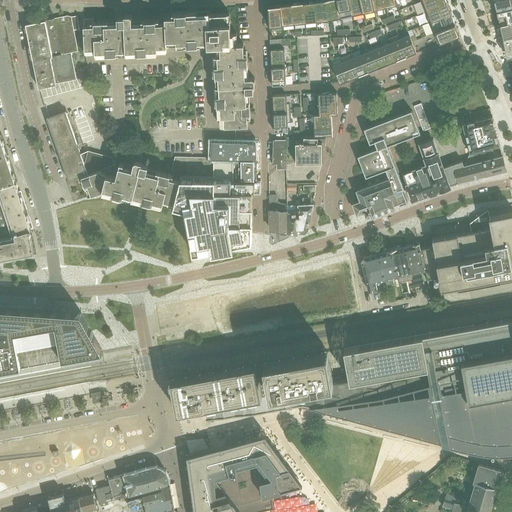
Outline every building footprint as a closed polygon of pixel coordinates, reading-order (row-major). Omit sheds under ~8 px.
[(316,23),(329,21),(325,0),(319,0),(314,1),(316,20),(316,21),(316,23)] [(325,0),(329,21),(341,19),(337,0),(325,0)] [(348,0),(337,0),(341,19),(353,16),(348,0)] [(364,14),(364,11),(363,11),(360,0),(348,0),(353,16),(364,14)] [(364,11),(374,9),(372,0),(360,0),(363,11),(364,11)] [(384,0),(372,0),(374,9),(385,6),(384,0)] [(396,0),(397,4),(396,4),(408,32),(409,32),(416,52),(438,43),(433,32),(429,21),(425,11),(421,0),(420,0),(396,0)] [(421,0),(425,11),(447,2),(445,0),(421,0)] [(511,3),(511,0),(494,0),(497,10),(511,6),(511,3)] [(303,2),(305,22),(316,21),(316,20),(314,1),(303,2)] [(294,23),(305,22),(303,2),(291,3),(294,23)] [(451,12),(447,2),(425,11),(429,21),(451,12)] [(291,3),(280,4),(282,24),(294,23),(291,3)] [(269,26),(282,24),(280,4),(268,6),(269,26)] [(511,6),(497,10),(497,12),(498,12),(498,14),(498,16),(499,16),(499,18),(498,18),(499,20),(500,20),(500,22),(499,22),(500,24),(511,21),(511,6)] [(218,55),(224,54),(247,53),(247,50),(244,50),(243,43),(237,43),(237,33),(231,33),(230,13),(210,14),(210,11),(202,11),(186,12),(188,39),(167,40),(167,42),(176,42),(177,46),(203,45),(208,45),(208,46),(218,45),(218,55)] [(156,20),(145,20),(132,21),(131,16),(130,14),(124,15),(122,17),(117,17),(117,21),(93,23),(93,18),(83,19),(85,53),(95,53),(95,56),(158,53),(158,50),(167,49),(166,43),(167,42),(167,40),(188,39),(186,12),(176,13),(176,16),(165,16),(165,22),(156,23),(156,20)] [(455,23),(451,12),(429,21),(433,32),(455,23)] [(50,55),(70,51),(77,50),(71,16),(66,15),(25,23),(32,59),(50,55)] [(511,21),(500,24),(503,38),(511,35),(511,21)] [(433,32),(438,43),(460,34),(455,23),(433,32)] [(399,36),(406,56),(416,52),(409,32),(408,32),(399,36)] [(399,36),(398,34),(388,38),(390,42),(397,59),(406,56),(399,36)] [(511,35),(503,38),(506,49),(505,49),(507,57),(508,57),(511,56),(511,35)] [(381,46),(388,63),(397,59),(390,42),(381,46)] [(378,67),(388,63),(381,46),(380,44),(370,48),(378,67)] [(270,49),(271,67),(285,66),(284,48),(270,49)] [(362,54),(369,71),(378,67),(370,48),(360,52),(361,54),(362,54)] [(76,79),(70,51),(50,55),(32,59),(37,87),(56,84),(55,79),(66,76),(66,80),(76,79)] [(247,116),(250,116),(249,92),(254,92),(253,86),(255,84),(255,78),(253,77),(248,77),(247,65),(247,53),(224,54),(218,55),(214,55),(217,118),(221,118),(222,127),(227,127),(247,126),(247,116)] [(352,57),(353,57),(351,53),(340,57),(342,61),(343,61),(350,79),(359,75),(352,57)] [(352,57),(359,75),(369,71),(362,54),(361,54),(353,57),(352,57)] [(343,61),(342,61),(333,65),(340,83),(350,79),(343,61)] [(288,65),(285,66),(271,67),(272,85),(286,84),(285,76),(289,76),(288,65)] [(82,78),(87,77),(90,76),(87,66),(80,67),(82,78)] [(316,92),(316,103),(337,102),(337,91),(316,92)] [(273,95),(273,113),(290,112),(290,102),(287,102),(286,94),(273,95)] [(316,103),(317,113),(332,113),(338,113),(337,102),(316,103)] [(426,117),(421,103),(414,106),(419,120),(426,117)] [(371,213),(372,216),(395,207),(394,205),(399,203),(400,205),(403,203),(407,202),(402,189),(404,188),(388,145),(420,132),(411,110),(364,128),(370,143),(375,141),(377,148),(358,155),(366,176),(386,169),(389,178),(357,190),(361,200),(353,203),(357,213),(365,210),(366,215),(371,213)] [(48,117),(47,117),(60,153),(58,153),(60,158),(61,157),(69,179),(81,175),(88,173),(109,166),(116,164),(113,157),(88,150),(83,152),(81,153),(66,111),(48,117)] [(291,122),(290,112),(273,113),(274,131),(288,130),(288,122),(291,122)] [(313,113),(314,124),(333,123),(332,113),(317,113),(313,113)] [(475,151),(478,161),(487,159),(486,155),(491,154),(489,148),(492,147),(500,145),(492,115),(462,123),(470,153),(473,152),(475,151)] [(333,123),(314,124),(314,134),(333,134),(333,123)] [(0,257),(33,251),(31,235),(30,231),(31,231),(31,228),(15,181),(0,134),(0,257)] [(296,137),(296,163),(322,163),(322,142),(320,142),(320,137),(296,137)] [(459,182),(506,170),(506,168),(506,169),(503,156),(502,155),(487,159),(478,161),(475,162),(469,164),(467,158),(462,160),(450,165),(445,166),(443,167),(438,154),(439,154),(433,138),(418,143),(424,159),(425,159),(427,165),(404,174),(413,199),(429,193),(432,194),(436,192),(438,190),(449,186),(449,185),(450,185),(450,184),(454,183),(458,181),(459,182)] [(273,139),(273,142),(273,149),(272,165),(276,165),(276,169),(286,169),(286,164),(286,159),(287,147),(286,147),(286,140),(273,139)] [(212,157),(212,158),(233,159),(256,160),(256,143),(248,143),(213,141),(212,157)] [(88,173),(81,175),(88,196),(103,191),(109,192),(131,198),(139,200),(142,201),(162,206),(163,203),(173,206),(179,180),(181,173),(211,175),(212,158),(212,157),(175,156),(172,170),(173,170),(172,174),(159,171),(157,171),(154,170),(153,170),(147,169),(148,164),(143,162),(142,160),(136,159),(134,160),(133,165),(129,163),(124,162),(120,161),(119,165),(116,176),(112,175),(109,166),(88,173)] [(173,206),(173,207),(185,210),(186,218),(187,224),(189,232),(190,239),(192,249),(193,252),(211,249),(212,253),(222,251),(234,249),(233,245),(251,242),(251,233),(252,222),(252,207),(252,193),(229,192),(230,179),(231,179),(234,179),(233,159),(212,159),(212,175),(181,174),(173,206)] [(257,179),(256,160),(233,159),(234,179),(257,180),(257,179)] [(230,179),(229,192),(252,193),(252,191),(260,191),(261,179),(257,179),(257,180),(234,179),(231,179),(230,179)] [(295,192),(295,183),(287,183),(287,192),(295,192)] [(277,195),(269,195),(270,228),(276,229),(278,229),(278,233),(281,234),(284,234),(287,233),(288,233),(286,211),(287,211),(287,205),(287,203),(282,203),(278,200),(277,195)] [(305,231),(307,227),(313,204),(300,205),(299,197),(295,197),(296,205),(298,205),(299,210),(299,213),(301,231),(305,231)] [(299,213),(299,210),(298,205),(296,205),(287,205),(287,211),(286,211),(288,233),(289,235),(294,235),(296,232),(296,231),(301,231),(299,213)] [(423,247),(421,248),(426,270),(428,277),(439,275),(441,287),(450,285),(456,284),(511,273),(511,210),(489,215),(490,220),(484,221),(479,222),(479,220),(470,222),(471,231),(432,238),(434,245),(423,247)] [(413,244),(406,245),(411,273),(415,287),(424,284),(424,282),(428,281),(425,270),(426,270),(421,248),(419,242),(418,242),(413,244)] [(411,273),(406,245),(396,247),(396,248),(392,249),(398,276),(411,273)] [(387,250),(378,252),(385,279),(398,276),(392,249),(387,250)] [(375,281),(385,279),(378,252),(363,256),(363,257),(362,258),(361,258),(361,259),(369,291),(377,289),(375,281)] [(343,261),(342,261),(346,280),(354,279),(351,260),(349,261),(343,262),(343,261)] [(340,262),(335,263),(338,282),(346,280),(342,261),(340,262)] [(334,263),(327,265),(330,283),(338,282),(335,263),(334,263)] [(327,265),(320,266),(323,284),(330,283),(327,265)] [(319,270),(311,272),(314,286),(323,284),(320,266),(319,266),(319,270)] [(311,272),(303,273),(305,287),(314,286),(311,272)] [(286,274),(284,276),(284,278),(287,291),(296,289),(294,275),(293,275),(292,275),(289,273),(286,274)] [(303,273),(294,275),(296,289),(305,287),(303,273)] [(277,274),(268,276),(272,293),(280,292),(277,274)] [(268,276),(261,277),(264,295),(272,293),(268,276)] [(261,277),(253,278),(256,296),(264,295),(261,277)] [(245,280),(229,283),(231,291),(232,300),(233,300),(238,299),(256,296),(253,278),(252,278),(252,279),(246,280),(245,280)] [(256,296),(238,299),(242,319),(243,319),(245,331),(266,327),(266,328),(297,323),(297,324),(328,318),(328,319),(360,313),(360,309),(359,304),(357,292),(354,279),(346,280),(338,282),(330,283),(323,284),(314,286),(305,287),(296,289),(287,291),(280,292),(272,293),(264,295),(256,296)] [(225,292),(223,292),(225,301),(228,301),(232,300),(231,291),(225,292)] [(214,294),(164,303),(171,342),(187,339),(187,340),(221,334),(214,294)] [(31,309),(28,309),(0,306),(0,370),(103,351),(81,312),(36,309),(31,309)] [(388,429),(392,429),(392,427),(396,428),(397,429),(396,429),(441,440),(441,442),(455,446),(481,453),(489,454),(496,455),(504,455),(511,454),(511,316),(344,347),(345,353),(350,379),(333,382),(297,389),(298,397),(300,405),(303,404),(311,407),(374,423),(379,424),(378,426),(381,427),(383,428),(384,428),(386,429),(388,429)] [(242,319),(230,321),(232,333),(245,331),(243,319),(242,319)] [(328,350),(264,362),(265,368),(266,374),(273,410),(288,407),(288,403),(291,402),(292,406),(300,405),(298,397),(297,389),(333,382),(329,356),(328,350)] [(256,363),(171,379),(172,384),(173,389),(177,411),(195,407),(203,405),(214,403),(217,420),(273,410),(266,374),(259,376),(257,369),(256,363)] [(92,394),(94,401),(102,400),(100,392),(97,393),(92,394)] [(258,511),(273,508),(272,496),(287,492),(286,488),(302,484),(288,464),(266,434),(225,445),(222,446),(215,448),(214,446),(188,453),(187,454),(189,471),(195,508),(193,509),(193,511),(258,511)] [(497,488),(497,487),(496,486),(497,483),(498,483),(499,484),(500,480),(503,470),(479,463),(473,481),(475,481),(468,504),(468,505),(467,505),(445,499),(442,506),(452,509),(451,511),(489,511),(490,511),(497,488)] [(142,491),(170,482),(169,476),(164,469),(157,465),(156,465),(151,466),(147,467),(136,470),(108,478),(108,479),(109,479),(110,484),(96,488),(97,491),(99,498),(100,503),(102,503),(111,500),(125,496),(142,491)] [(170,482),(142,491),(125,496),(129,506),(136,504),(137,509),(141,508),(144,505),(145,511),(159,511),(175,508),(173,496),(170,482)] [(93,492),(85,494),(65,499),(64,493),(49,497),(52,510),(44,511),(38,511),(37,506),(22,510),(22,511),(83,511),(90,509),(90,508),(93,508),(97,507),(96,504),(95,498),(93,492)] [(134,511),(132,505),(129,506),(128,506),(125,496),(117,498),(118,504),(123,502),(125,511),(134,511)] [(118,504),(98,510),(98,511),(125,511),(123,502),(118,504)]
